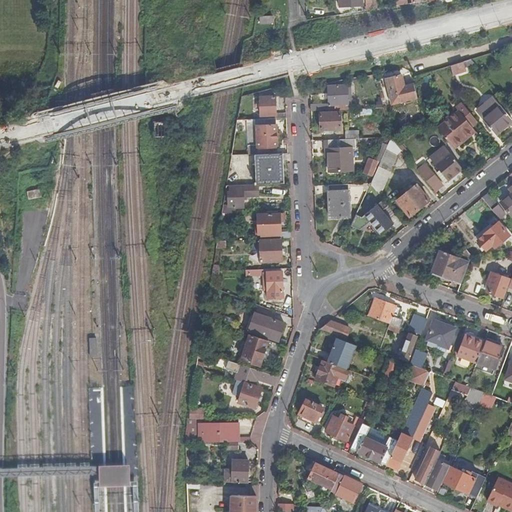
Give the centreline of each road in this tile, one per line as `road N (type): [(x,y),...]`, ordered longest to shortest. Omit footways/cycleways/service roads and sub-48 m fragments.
road 1 (secondary): [(0,137),(511,8)]
road 2 (residential): [(299,107),(306,285),(314,300)]
road 3 (residential): [(273,430),(445,511)]
road 4 (residential): [(511,161),(372,270)]
road 5 (residential): [(511,321),(372,270)]
road 6 (residential): [(314,300),(273,430)]
